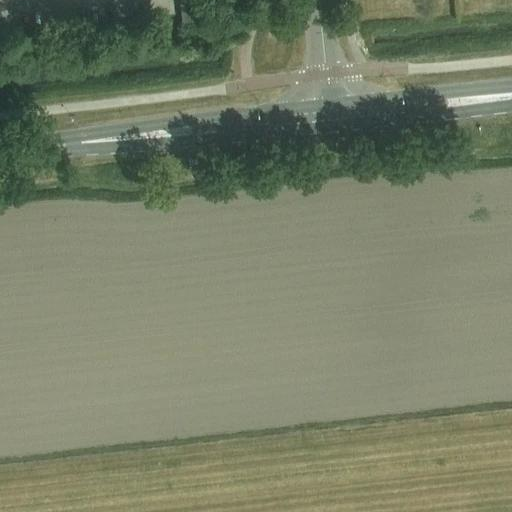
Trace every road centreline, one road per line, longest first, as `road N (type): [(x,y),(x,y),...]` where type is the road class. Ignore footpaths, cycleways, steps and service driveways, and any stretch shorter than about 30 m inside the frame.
road 1 (secondary): [(0,150),(337,113)]
road 2 (secondary): [(511,89),(337,113)]
